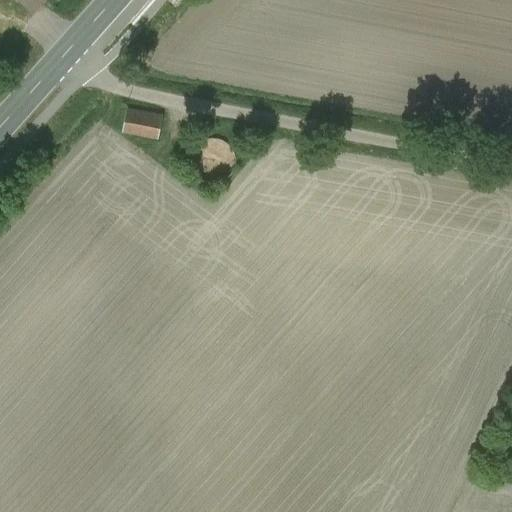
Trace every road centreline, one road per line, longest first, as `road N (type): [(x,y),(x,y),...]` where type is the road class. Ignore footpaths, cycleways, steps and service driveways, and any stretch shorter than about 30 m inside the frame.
road 1 (track): [(60,62),(105,84),(179,102),(511,165)]
road 2 (secondary): [(0,129),(114,0)]
